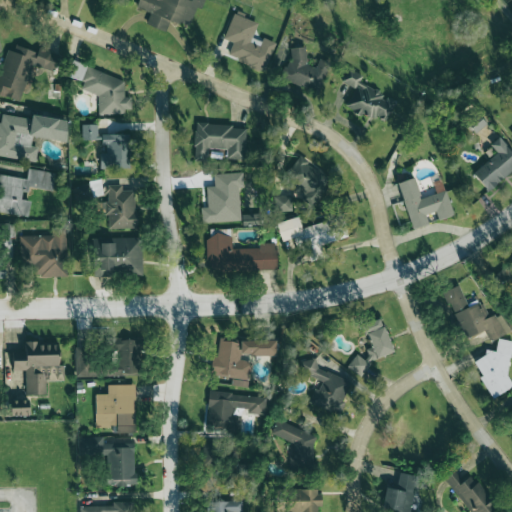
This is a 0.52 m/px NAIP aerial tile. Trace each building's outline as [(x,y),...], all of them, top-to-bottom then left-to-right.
[(190,28),(200,0),(138,0),(136,7),(150,12),(145,24),(165,32),(169,20),(190,28)] [(275,42),(262,37),(260,41),(252,37),(257,21),(233,12),(224,39),(232,42),(227,57),(265,71),(275,42)] [(0,71),(0,94),(19,101),(31,64),(53,72),(59,54),(39,47),(37,52),(10,43),(0,71)] [(330,62),(318,58),(315,67),(303,63),(307,50),(292,46),(281,80),(320,93),(330,62)] [(98,113),(131,112),(131,97),(124,95),(123,78),(76,64),(71,64),(68,76),(83,81),(81,89),(98,94),(98,113)] [(384,125),(396,101),(385,95),(359,81),(362,75),(348,68),(341,82),(354,88),(345,105),(384,125)] [(486,123),(476,111),(465,121),(475,133),(486,123)] [(67,120),(32,115),(31,118),(1,114),(0,123),(0,122),(0,156),(35,161),(37,147),(30,146),(32,136),(65,141),(67,120)] [(97,124),(82,124),(82,140),(98,139),(97,124)] [(245,159),(246,125),(195,124),(194,158),(207,158),(207,148),(227,148),(227,159),(245,159)] [(103,134),(104,152),(99,152),(100,168),(131,168),(130,134),(103,134)] [(511,169),(511,157),(496,139),(490,144),(496,152),(472,173),(488,191),(511,169)] [(332,181),(299,155),(281,179),(304,197),(302,199),(312,207),(332,181)] [(55,172),(27,168),(26,178),(0,174),(0,212),(28,216),(30,200),(23,199),(25,186),(53,190),(55,172)] [(240,221),(239,187),(243,187),(242,172),(213,173),(214,186),(206,186),(207,207),(200,207),(201,222),(240,221)] [(446,190),(420,198),(414,177),(397,182),(411,229),(428,224),(425,214),(435,211),(438,220),(453,215),(446,190)] [(136,228),(134,190),(122,190),(122,185),(107,185),(107,201),(103,201),(104,214),(108,214),(108,228),(136,228)] [(274,211),(292,211),(291,195),(273,195),(274,211)] [(275,223),(281,241),(293,238),(298,253),(318,246),(318,245),(347,236),(341,216),(300,228),(297,216),(275,223)] [(19,236),(20,265),(37,265),(37,277),(67,276),(65,226),(51,226),(51,235),(19,236)] [(259,248),(232,248),(231,235),(206,235),(207,271),(275,270),(275,243),(259,243),(259,248)] [(92,275),(142,274),(141,237),(113,237),(113,241),(92,241),(92,275)] [(511,288),(511,268),(496,268),(496,288),(511,288)] [(443,292),(465,339),(485,330),(490,341),(510,332),(501,312),(489,318),(481,300),(468,306),(458,285),(443,292)] [(350,361),(355,375),(371,370),(367,360),(392,353),(381,318),(362,324),(369,348),(362,351),(364,356),(350,361)] [(115,337),(114,374),(139,374),(140,338),(115,337)] [(493,398),(511,385),(511,383),(503,369),(511,364),(506,356),(511,352),(511,346),(507,338),(494,345),(495,347),(471,362),(493,398)] [(25,394),(46,394),(45,380),(64,380),(64,365),(58,365),(58,343),(24,343),(24,350),(12,351),(12,370),(25,370),(25,394)] [(75,377),(94,376),(94,347),(75,348),(75,377)] [(350,381),(314,367),(316,363),(305,358),(299,372),(319,380),(310,403),(337,413),(350,381)] [(135,432),(134,384),(107,385),(107,394),(95,394),(95,426),(112,426),(112,433),(135,432)] [(266,397),(209,391),(205,426),(239,430),(241,415),(233,414),(234,408),(248,409),(247,413),(264,415),(266,397)] [(9,416),(28,415),(28,399),(9,400),(9,416)] [(319,436),(276,420),(271,434),(295,443),(287,467),(305,474),(319,436)] [(134,442),(103,443),(103,436),(78,437),(78,450),(109,449),(109,485),(135,485),(134,442)] [(226,465),(236,465),(236,445),(218,445),(219,456),(226,456),(226,465)] [(470,474),(462,481),(452,469),(442,478),(470,511),(490,511),(497,507),(470,474)] [(411,511),(410,511),(415,475),(398,473),(396,487),(384,485),(381,507),(392,509),(391,511),(411,511)] [(318,511),(318,489),(277,489),(276,511),(318,511)] [(137,511),(137,502),(116,501),(115,511),(137,511)] [(210,501),(210,511),(242,511),(242,501),(210,501)]
